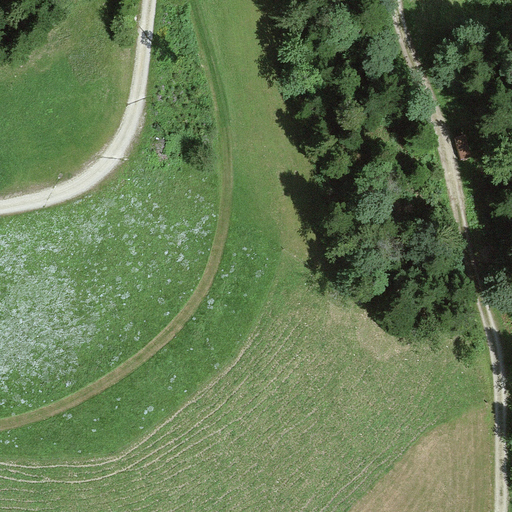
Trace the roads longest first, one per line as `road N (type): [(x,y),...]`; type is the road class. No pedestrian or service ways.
road 1 (track): [(194,0),(221,102),(227,166),(223,226),(198,299),(153,351),(97,388),(0,424)]
road 2 (track): [(501,511),(496,347),(464,248),(441,129),(395,0)]
road 3 (track): [(0,206),(67,189),(115,152),(136,96),(149,0)]
